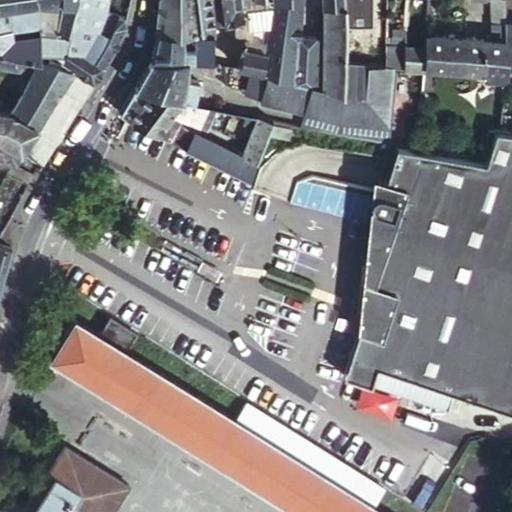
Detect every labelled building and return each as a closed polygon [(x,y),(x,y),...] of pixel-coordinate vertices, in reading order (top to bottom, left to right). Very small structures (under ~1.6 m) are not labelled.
[(34,0),(0,0),(0,48),(10,49),(10,55),(43,59),(42,50),(34,0)] [(72,67),(94,82),(105,65),(88,56),(64,51),(69,32),(65,31),(76,0),(34,0),(42,50),(57,51),(65,58),(61,63),(72,67)] [(88,56),(105,65),(127,26),(126,15),(118,13),(109,34),(98,29),(108,11),(109,0),(76,0),(65,31),(69,32),(64,51),(88,56)] [(202,34),(197,0),(158,0),(155,35),(158,35),(202,34)] [(197,0),(202,34),(215,33),(213,18),(211,0),(197,0)] [(223,16),(220,0),(211,0),(213,18),(223,16)] [(244,25),(240,0),(220,0),(223,16),(235,15),(236,26),(244,25)] [(236,67),(260,73),(263,52),(251,49),(254,34),(255,18),(253,0),(240,0),(244,25),(236,67)] [(308,86),(320,89),(322,37),(298,38),(300,0),(268,0),(268,5),(263,52),(260,73),(265,75),(308,86)] [(320,89),(342,94),(342,59),(342,18),(341,0),(321,0),(322,37),(320,89)] [(341,0),(342,18),(361,17),(360,0),(341,0)] [(503,0),(492,0),(491,0),(491,24),(503,25),(503,0)] [(412,8),(404,8),(404,15),(404,16),(412,17),(412,8)] [(109,34),(118,13),(117,13),(108,11),(98,29),(109,34)] [(402,49),(403,20),(404,16),(404,15),(393,14),(391,48),(402,49)] [(342,59),(369,61),(382,61),(383,48),(386,21),(361,17),(342,18),(342,59)] [(401,63),(421,64),(422,48),(416,47),(417,28),(411,27),(412,21),(403,20),(402,49),(401,63)] [(503,25),(491,24),(490,33),(483,39),(504,41),(503,25)] [(212,62),(236,67),(244,25),(236,26),(234,39),(214,42),(212,62)] [(511,25),(503,25),(504,41),(502,69),(510,70),(509,78),(511,77),(511,25)] [(209,61),(212,62),(214,42),(215,33),(202,34),(158,35),(151,59),(190,60),(209,61)] [(422,48),(421,64),(441,65),(443,36),(423,35),(422,48)] [(443,36),(441,65),(461,67),(463,38),(443,36)] [(481,68),(483,39),(463,38),(461,67),(481,68)] [(502,75),(502,69),(504,41),(483,39),(481,68),(480,74),(500,75),(502,75)] [(394,62),(401,63),(402,49),(391,48),(383,48),(382,61),(394,62)] [(0,53),(0,66),(32,71),(43,59),(10,55),(0,53)] [(0,108),(0,137),(19,152),(40,162),(42,163),(94,82),(72,67),(61,63),(54,61),(43,59),(32,71),(24,92),(13,110),(0,108)] [(182,78),(190,60),(151,59),(142,73),(182,78)] [(342,94),(366,99),(367,82),(369,61),(342,59),(342,94)] [(379,83),(378,93),(390,94),(394,62),(382,61),(369,61),(367,82),(379,83)] [(502,75),(500,75),(499,83),(504,83),(509,84),(509,78),(510,70),(502,69),(502,75)] [(199,82),(182,78),(142,73),(133,86),(185,99),(194,102),(199,82)] [(259,101),(302,111),(308,86),(265,75),(259,101)] [(367,82),(366,99),(378,101),(378,93),(379,83),(367,82)] [(185,99),(133,86),(117,117),(157,134),(170,139),(176,123),(179,114),(185,99)] [(378,101),(366,99),(342,94),(320,89),(308,86),(302,111),(387,126),(390,94),(378,93),(378,101)] [(221,107),(194,102),(185,99),(179,114),(188,117),(213,127),(221,107)] [(298,126),(386,142),(387,126),(302,111),(298,126)] [(184,126),(188,117),(179,114),(176,123),(184,126)] [(253,172),(272,120),(255,116),(240,153),(184,126),(176,123),(170,139),(253,172)] [(485,124),(480,153),(511,156),(511,128),(495,126),(485,124)] [(275,136),(279,128),(273,126),(270,134),(275,136)] [(290,131),(279,128),(275,136),(288,140),(290,131)] [(170,139),(157,134),(249,183),(253,172),(170,139)] [(0,158),(15,161),(19,152),(0,137),(0,158)] [(511,156),(480,153),(416,146),(396,143),(388,171),(385,179),(407,187),(371,292),(342,375),(446,409),(453,391),(511,410),(511,156)] [(407,187),(385,179),(372,175),(359,288),(371,292),(407,187)] [(0,291),(13,246),(0,241),(0,291)] [(230,277),(174,248),(169,259),(225,287),(230,277)] [(98,334),(74,319),(48,359),(253,487),(294,511),(384,511),(373,505),(383,488),(282,424),(271,441),(130,354),(140,337),(109,317),(98,334)] [(110,511),(127,486),(65,446),(22,511),(110,511)]
